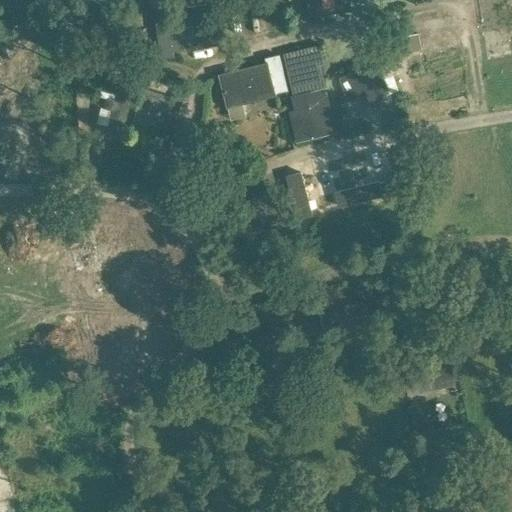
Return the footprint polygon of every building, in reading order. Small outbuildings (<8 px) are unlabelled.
[(309,0),(311,13),(352,8),(350,0),(309,0)] [(160,17),(165,55),(176,54),(175,49),(221,43),(217,10),(160,17)] [(417,48),(422,47),(419,32),(394,36),(396,51),(417,48)] [(285,49),(295,91),(288,93),(299,140),(332,132),(320,81),(326,80),(317,42),(285,49)] [(458,45),(415,53),(417,66),(461,59),(458,45)] [(223,74),(220,74),(228,106),(231,105),(276,93),(288,90),(280,55),(267,58),(268,62),(223,74)] [(342,77),(340,78),(348,99),(350,99),(367,93),(372,108),(374,107),(392,101),(379,64),(342,77)] [(104,87),(116,90),(114,100),(106,97),(103,107),(111,109),(104,136),(119,140),(135,80),(107,73),(104,87)] [(423,99),(416,100),(418,114),(462,107),(460,93),(434,97),(431,82),(420,84),(423,99)] [(131,124),(142,128),(150,103),(179,113),(184,97),(144,84),(131,124)] [(301,172),(288,176),(299,218),(313,215),(301,172)] [(379,182),(337,192),(340,206),(383,195),(379,182)] [(13,233),(13,284),(44,284),(44,232),(13,233)] [(87,237),(66,284),(95,297),(116,249),(87,237)] [(453,339),(445,340),(438,283),(409,287),(416,344),(439,341),(440,351),(454,349),(453,339)] [(133,287),(106,312),(127,334),(154,310),(133,287)] [(325,310),(327,329),(350,326),(351,331),(381,327),(377,299),(348,303),(349,307),(325,310)] [(241,343),(248,357),(298,335),(289,314),(271,322),(274,329),(241,343)] [(511,346),(483,339),(471,385),(502,393),(511,352),(511,346)] [(141,352),(107,366),(119,394),(153,380),(141,352)] [(412,370),(382,379),(393,419),(423,410),(412,370)] [(342,375),(317,394),(345,432),(370,413),(342,375)] [(175,394),(142,407),(153,436),(187,422),(175,394)] [(275,397),(254,421),(297,457),(318,433),(275,397)] [(2,441),(0,441),(0,475),(14,470),(2,441)] [(187,451),(151,458),(157,488),(193,482),(187,451)] [(229,474),(229,506),(285,506),(285,474),(229,474)] [(60,511),(54,483),(3,495),(7,511),(60,511)]
